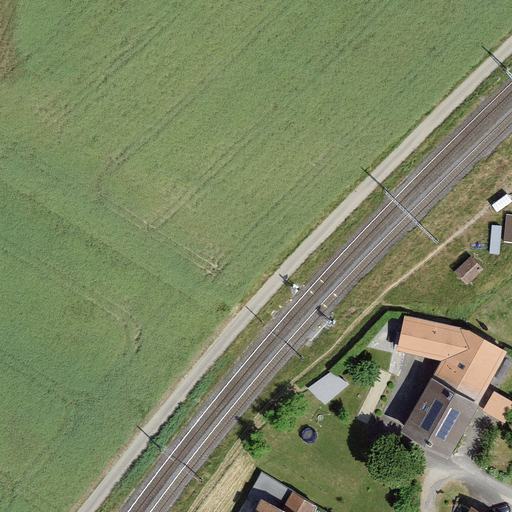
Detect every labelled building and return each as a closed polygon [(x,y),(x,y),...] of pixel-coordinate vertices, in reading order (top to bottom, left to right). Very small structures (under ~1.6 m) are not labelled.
[(471,287),(487,270),(474,258),(458,275),(471,287)] [(410,429),(457,457),(510,349),(465,327),(406,316),(401,352),(447,362),(410,429)] [(347,388),(332,371),(310,390),(325,407),(347,388)] [(484,407),(507,419),(511,408),(511,393),(495,385),(484,407)] [(299,511),(269,498),(262,511),(299,511)]
